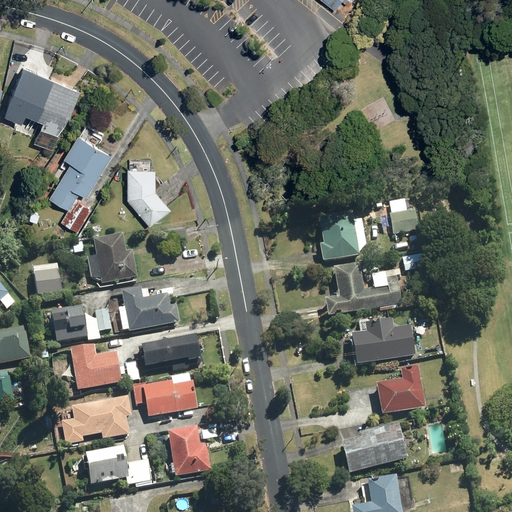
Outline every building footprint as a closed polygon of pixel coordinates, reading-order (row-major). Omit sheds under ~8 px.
[(81,88),(24,61),(3,113),(23,120),(26,111),(44,118),(35,140),(54,148),(59,132),(67,121),(81,88)] [(113,151),(78,131),(64,156),(71,160),(49,197),(68,207),(61,220),(79,230),(93,206),(76,196),(78,192),(87,197),(113,151)] [(156,166),(127,165),(126,199),(149,224),(170,206),(155,189),(156,166)] [(414,199),(390,203),(392,213),(389,214),(392,235),(419,231),(414,199)] [(354,222),(353,210),(317,214),(323,263),(359,258),(358,251),(368,250),(364,220),(354,222)] [(122,235),(94,239),(97,258),(89,260),(92,280),(101,278),(102,285),(137,280),(132,251),(125,252),(122,235)] [(360,265),(335,269),(339,298),(327,300),(329,318),(427,302),(421,256),(402,258),(405,278),(400,278),(399,270),(372,274),(374,290),(364,291),(360,265)] [(58,265),(32,270),(37,298),(63,294),(58,265)] [(0,304),(1,304),(8,312),(16,305),(0,286),(0,304)] [(147,289),(122,293),(125,310),(120,311),(124,333),(179,324),(176,308),(171,308),(169,296),(149,299),(147,289)] [(83,308),(52,312),(57,344),(86,340),(87,343),(101,341),(100,332),(112,330),(109,311),(94,313),(95,320),(85,322),(83,308)] [(352,337),(358,366),(416,354),(410,326),(395,330),(393,322),(368,327),(369,334),(352,337)] [(0,367),(31,361),(24,329),(0,334),(0,367)] [(197,339),(141,349),(145,371),(201,360),(197,339)] [(96,346),(70,351),(78,393),(123,384),(117,354),(98,357),(96,346)] [(403,382),(378,386),(384,417),(426,409),(419,367),(401,370),(403,382)] [(0,410),(14,409),(9,372),(0,373),(0,410)] [(193,375),(132,386),(136,407),(146,405),(148,419),(199,410),(193,375)] [(373,380),(364,381),(368,405),(377,403),(373,380)] [(131,419),(127,397),(74,407),(76,420),(62,423),(66,448),(85,444),(84,438),(102,434),(103,441),(130,436),(127,419),(131,419)] [(409,460),(399,425),(361,435),(363,441),(342,446),(350,476),(409,460)] [(199,430),(169,435),(176,478),(211,472),(207,445),(202,446),(199,430)] [(217,430),(201,432),(202,441),(218,439),(217,430)] [(127,466),(123,448),(85,457),(91,487),(126,479),(130,478),(127,466)] [(151,461),(127,466),(130,478),(126,479),(128,487),(156,481),(151,461)] [(403,511),(398,477),(368,482),(372,505),(353,508),(353,511),(403,511)]
